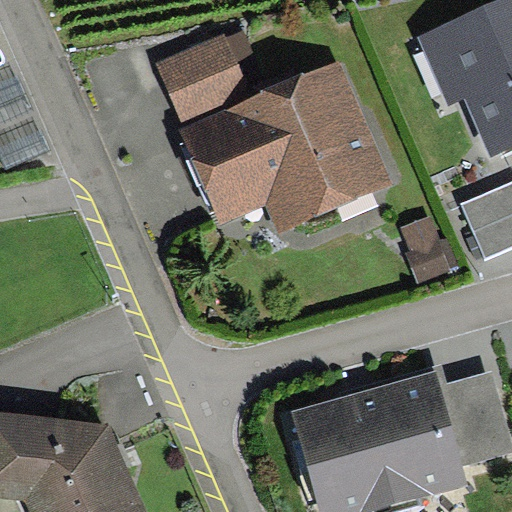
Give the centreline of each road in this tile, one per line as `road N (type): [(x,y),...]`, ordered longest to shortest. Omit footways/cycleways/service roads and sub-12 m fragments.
road 1 (residential): [(18,0),(195,389)]
road 2 (residential): [(511,297),(195,389)]
road 3 (residential): [(195,389),(248,511)]
